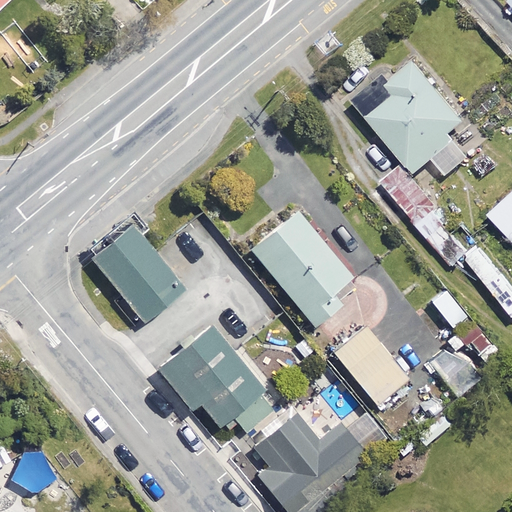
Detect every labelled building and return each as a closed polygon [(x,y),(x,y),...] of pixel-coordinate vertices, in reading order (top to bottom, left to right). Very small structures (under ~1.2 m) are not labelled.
[(463,121),(414,62),(386,85),(395,96),(368,118),(415,173),(435,157),(449,174),(470,156),(451,132),(463,121)] [(511,194),(489,215),(511,239),(511,194)] [(295,211),(254,243),(316,321),(357,288),(295,211)] [(188,283),(136,218),(91,253),(143,319),(188,283)] [(196,283),(262,360),(299,328),(232,251),(196,283)] [(265,385),(211,321),(165,359),(219,423),(265,385)] [(393,350),(386,356),(364,328),(333,353),(374,404),(405,379),(398,371),(406,365),(393,350)] [(314,440),(293,414),(253,447),(268,465),(255,476),(284,511),(319,511),(312,502),(366,458),(336,421),(314,440)]
